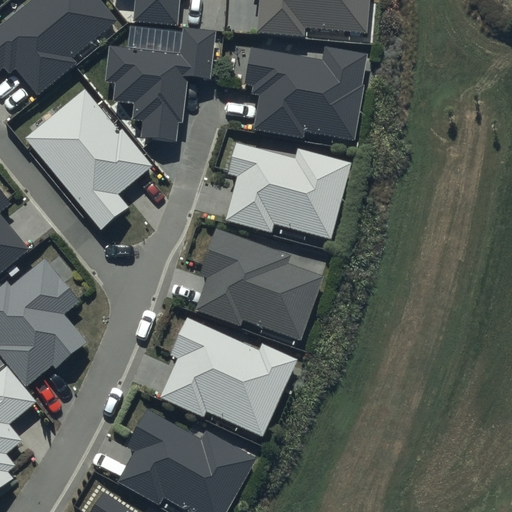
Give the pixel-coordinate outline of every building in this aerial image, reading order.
[(117,21),(100,0),(33,0),(0,27),(0,71),(4,68),(10,74),(16,69),(38,96),(78,63),(73,57),(117,21)] [(135,0),(134,22),(176,25),(178,0),(135,0)] [(259,0),(257,33),(304,38),(305,28),(365,33),(368,0),(259,0)] [(212,80),(217,30),(182,26),(179,54),(109,46),(104,82),(115,83),(113,101),(134,103),(132,120),(142,121),(140,139),(176,143),(178,122),(182,123),(188,78),(212,80)] [(367,54),(325,46),(322,60),(252,47),(245,85),(253,86),(252,95),(260,97),(254,129),(303,138),(304,132),(355,141),(365,85),(362,84),(367,54)] [(123,197),(160,166),(126,125),(121,129),(85,87),(21,141),(102,237),(134,210),(123,197)] [(294,158),(236,142),(227,174),(237,177),(225,220),(271,232),(274,223),(332,238),(353,163),(297,148),(294,158)] [(0,211),(9,204),(0,192),(0,272),(29,248),(0,212),(0,211)] [(292,255),(216,229),(199,276),(207,278),(196,312),(240,328),(242,321),(301,341),(323,276),(289,264),(292,255)] [(7,283),(0,288),(0,343),(2,346),(0,347),(0,356),(26,388),(49,369),(56,377),(88,350),(83,344),(87,342),(65,315),(81,301),(46,259),(11,288),(7,283)] [(258,350),(188,317),(171,354),(178,357),(159,397),(203,417),(206,410),(262,436),(297,360),(261,343),(258,350)] [(35,403),(6,367),(0,371),(0,489),(13,479),(7,472),(15,466),(5,454),(22,441),(8,424),(35,403)] [(201,440),(148,411),(125,450),(133,454),(117,482),(160,505),(164,499),(187,511),(226,511),(255,460),(206,432),(201,440)] [(132,511),(104,493),(91,511),(132,511)]
